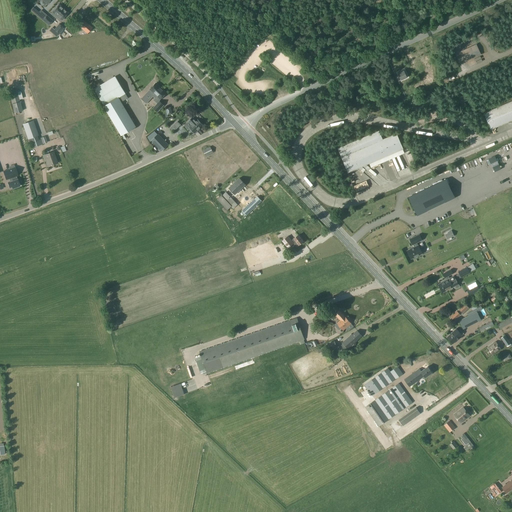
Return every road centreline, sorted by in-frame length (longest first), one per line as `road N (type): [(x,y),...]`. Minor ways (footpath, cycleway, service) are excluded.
road 1 (primary): [(511,420),(234,122)]
road 2 (unclassified): [(234,122),(248,124),(267,107),(500,0)]
road 3 (unclassified): [(0,219),(234,122)]
road 4 (primary): [(234,122),(102,0)]
